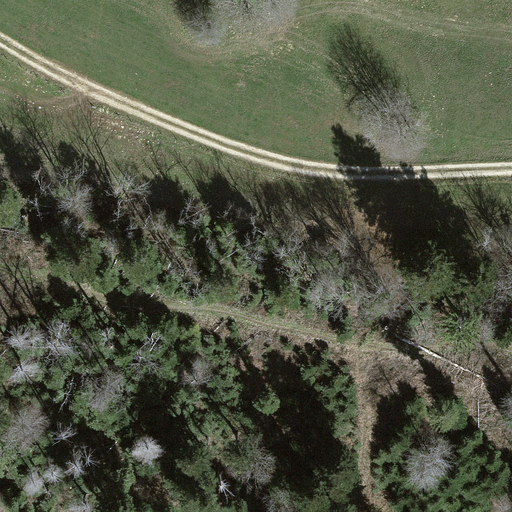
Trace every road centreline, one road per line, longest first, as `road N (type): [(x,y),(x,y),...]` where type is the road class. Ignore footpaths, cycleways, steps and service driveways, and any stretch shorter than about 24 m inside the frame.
road 1 (track): [(511,172),(348,176),(276,166),(205,143),(0,46)]
road 2 (track): [(0,273),(195,305),(440,366)]
road 3 (track): [(352,511),(366,446),(356,345)]
